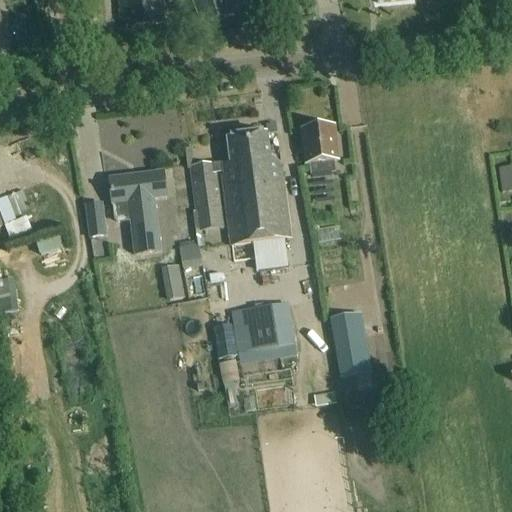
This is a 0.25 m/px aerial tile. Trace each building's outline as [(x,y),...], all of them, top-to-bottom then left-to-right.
[(118,0),(121,12),(120,12),(121,24),(129,22),(131,30),(165,25),(162,10),(163,10),(161,0),(118,0)] [(233,16),(227,0),(193,0),(201,21),(209,18),(211,24),(233,16)] [(338,158),(339,158),(335,126),(304,130),(309,165),(312,165),(313,175),(336,172),(335,163),(339,163),(338,158)] [(268,190),(274,242),(292,240),(282,164),(272,159),(269,135),(249,137),(255,192),(268,190)] [(232,247),(274,242),(268,190),(255,192),(249,137),(230,140),(233,163),(224,164),(225,176),(223,178),(232,247)] [(198,212),(221,209),(215,166),(192,169),(198,212)] [(511,166),(503,167),(506,191),(511,190),(511,166)] [(119,226),(131,225),(135,259),(161,256),(158,231),(154,202),(166,200),(163,174),(109,181),(115,223),(119,226)] [(25,193),(0,201),(0,229),(8,227),(12,238),(38,229),(25,193)] [(90,240),(106,239),(102,207),(86,209),(90,240)] [(65,237),(36,246),(40,258),(69,249),(65,237)] [(179,251),(183,272),(202,269),(199,247),(179,251)] [(179,268),(161,271),(163,283),(181,280),(179,268)] [(289,308),(263,312),(270,350),(295,346),(289,308)] [(233,317),(238,355),(270,350),(263,312),(233,317)] [(341,382),(372,376),(364,328),(351,331),(349,318),(332,321),(341,382)] [(224,388),(228,410),(237,409),(233,386),(224,388)] [(368,478),(364,454),(353,455),(357,480),(368,478)]
